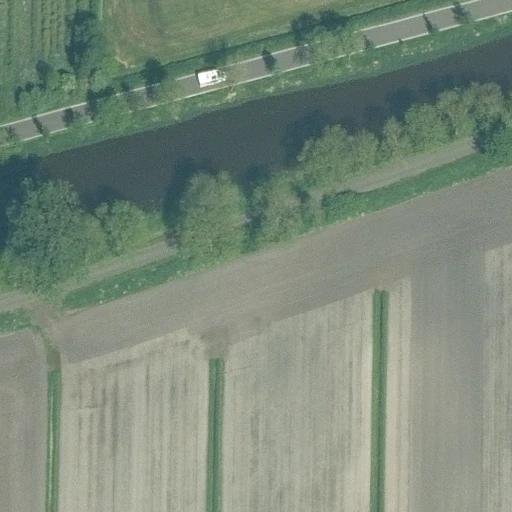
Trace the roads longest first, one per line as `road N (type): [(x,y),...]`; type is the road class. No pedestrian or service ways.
road 1 (unclassified): [(0,300),(511,133)]
road 2 (unclassified): [(0,138),(511,2)]
